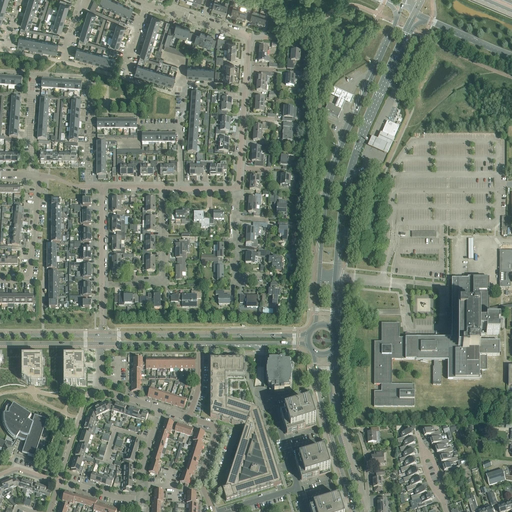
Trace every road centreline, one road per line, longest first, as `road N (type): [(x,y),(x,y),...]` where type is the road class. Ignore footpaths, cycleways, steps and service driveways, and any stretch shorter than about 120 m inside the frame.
road 1 (secondary): [(397,17),(331,167),(319,275)]
road 2 (secondary): [(334,277),(348,178),(408,27)]
road 3 (tertiary): [(100,343),(307,343)]
road 4 (tertiary): [(308,334),(102,335)]
road 5 (secondary): [(314,352),(319,398),(354,511)]
road 6 (secondary): [(362,511),(332,407),(330,352)]
road 7 (residential): [(102,284),(163,280),(163,188)]
road 8 (residential): [(38,175),(28,272),(0,277)]
